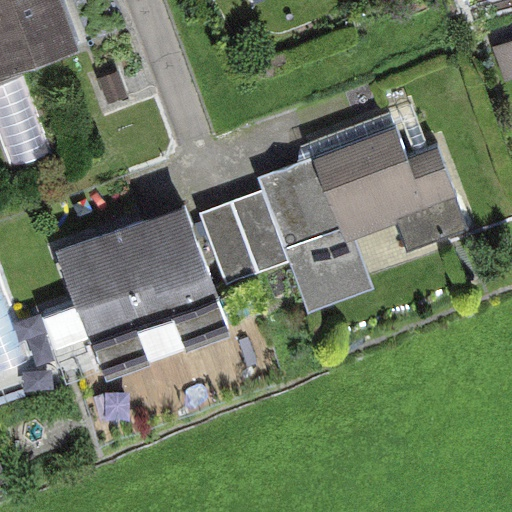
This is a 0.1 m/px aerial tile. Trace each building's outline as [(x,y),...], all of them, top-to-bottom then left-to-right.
[(0,0),(0,75),(81,47),(64,0),(0,0)] [(511,40),(495,48),(505,76),(511,73),(511,40)] [(129,99),(120,74),(102,81),(111,105),(129,99)] [(253,178),(260,195),(232,204),(205,212),(232,283),(288,262),(309,317),(376,291),(354,234),(452,196),(434,148),(410,158),(391,108),(301,143),(307,158),(253,178)] [(139,328),(177,313),(193,356),(237,339),(182,205),(61,252),(106,376),(151,359),(139,328)]
